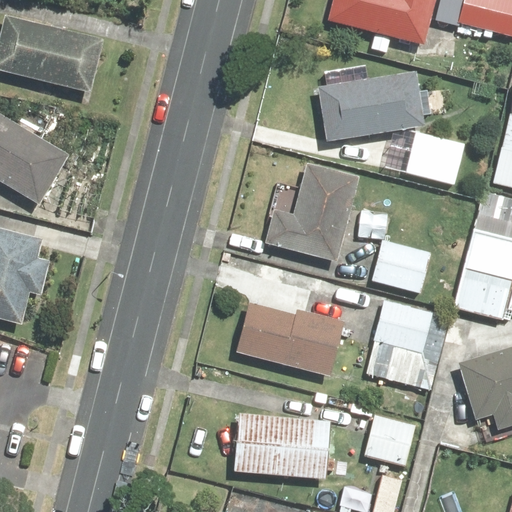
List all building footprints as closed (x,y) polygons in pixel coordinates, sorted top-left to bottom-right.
[(333,0),(329,21),(424,45),(435,0),(333,0)] [(511,0),(437,0),(432,23),(511,41),(511,0)] [(5,16),(0,34),(0,72),(89,95),(102,41),(5,16)] [(415,74),(316,88),(324,143),(423,129),(415,74)] [(511,111),(509,111),(494,185),(511,188),(511,111)] [(0,116),(0,183),(39,206),(68,156),(0,116)] [(465,148),(413,136),(404,177),(455,189),(465,148)] [(271,210),(263,245),(338,263),(359,178),(305,165),(293,215),(271,210)] [(511,218),(481,211),(457,304),(511,318),(511,218)] [(0,230),(0,321),(21,327),(29,295),(41,297),(49,262),(38,259),(42,241),(0,230)] [(431,256),(380,242),(370,281),(421,295),(431,256)] [(250,299),(236,353),(329,377),(343,323),(250,299)] [(420,359),(431,313),(384,301),(365,375),(428,391),(435,363),(420,359)] [(511,348),(457,365),(474,422),(492,416),(497,431),(511,426),(511,348)] [(234,410),(219,408),(212,443),(228,445),(234,410)] [(238,415),(233,473),(325,481),(330,423),(238,415)] [(415,427),(375,418),(366,455),(407,464),(415,427)] [(392,511),(400,482),(381,478),(372,511),(392,511)]
